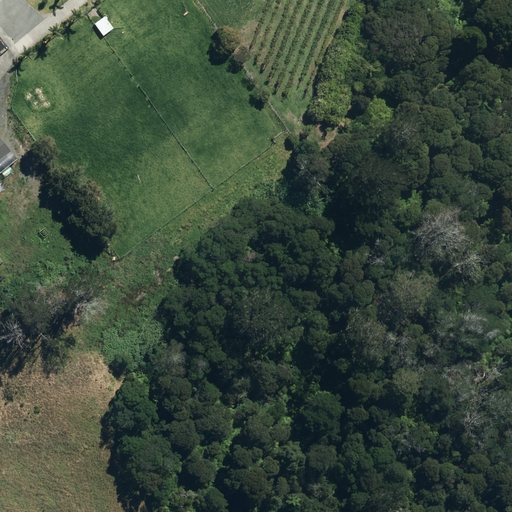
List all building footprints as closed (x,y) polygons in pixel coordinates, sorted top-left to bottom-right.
[(114,30),(106,17),(95,25),(103,37),(114,30)] [(0,158),(9,150),(0,139),(0,158)] [(0,209),(12,199),(1,187),(0,187),(0,209)] [(79,249),(63,262),(82,286),(98,273),(79,249)] [(44,265),(38,258),(29,266),(35,273),(44,265)] [(68,282),(62,272),(47,280),(52,290),(68,282)] [(0,292),(0,301),(2,306),(26,294),(19,280),(5,287),(6,290),(0,292)] [(21,329),(7,338),(16,352),(31,343),(21,329)] [(334,401),(322,414),(345,434),(357,422),(334,401)]
